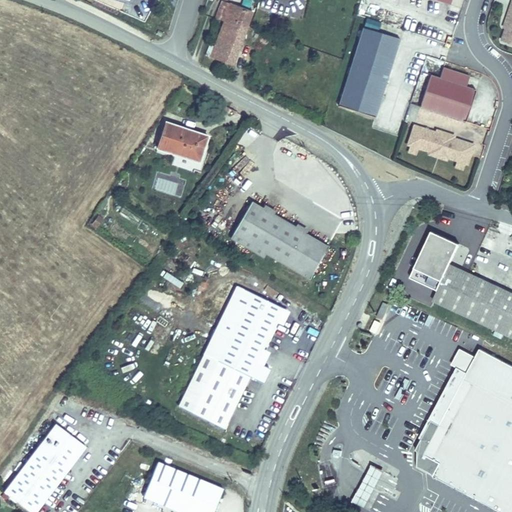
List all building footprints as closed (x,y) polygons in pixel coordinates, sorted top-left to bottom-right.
[(234,67),(253,14),(224,3),(217,21),(225,24),(216,48),(210,46),(206,57),(234,67)] [(511,13),(505,11),(502,18),(505,19),(507,20),(505,26),(502,25),(502,27),(498,37),(511,42),(511,13)] [(401,40),(363,28),(338,107),(377,119),(401,40)] [(416,102),(460,117),(471,86),(427,71),(416,102)] [(209,131),(165,118),(158,142),(202,155),(209,131)] [(413,143),(424,147),(423,149),(441,155),(441,153),(452,156),(460,159),(462,160),(468,141),(448,134),(449,132),(432,126),(431,128),(412,121),(405,140),(413,143)] [(413,143),(405,140),(403,146),(411,149),(413,143)] [(256,155),(244,147),(224,175),(237,184),(256,155)] [(460,159),(452,156),(449,163),(458,165),(460,159)] [(327,242),(252,198),(230,235),(265,255),(268,250),(309,274),(327,242)] [(433,227),(411,273),(439,286),(460,240),(433,227)] [(511,288),(451,260),(434,298),(511,334),(511,288)] [(291,313),(237,286),(204,354),(249,377),(263,384),(271,370),(264,367),(270,354),(264,350),(276,324),(283,328),(291,313)] [(382,301),(375,316),(382,319),(389,304),(382,301)] [(511,511),(511,362),(482,346),(465,376),(457,372),(450,383),(459,388),(440,421),(432,416),(416,446),(418,447),(418,448),(418,449),(418,450),(418,451),(419,451),(419,452),(422,453),(417,463),(434,472),(508,511),(511,511)] [(249,377),(204,354),(178,407),(225,431),(249,377)] [(440,421),(459,388),(450,383),(432,416),(440,421)] [(56,422),(5,488),(34,511),(85,445),(56,422)] [(212,511),(222,487),(156,461),(143,495),(185,511),(212,511)] [(385,467),(372,461),(354,497),(366,503),(385,467)]
